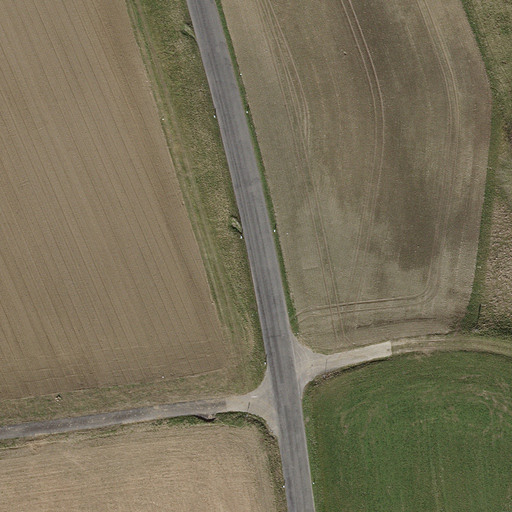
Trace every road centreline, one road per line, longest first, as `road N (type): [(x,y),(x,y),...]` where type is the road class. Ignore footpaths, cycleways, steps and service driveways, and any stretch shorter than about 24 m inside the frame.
road 1 (track): [(511,369),(458,351),(287,379),(257,401),(0,434)]
road 2 (secondary): [(198,0),(287,379),(301,511)]
